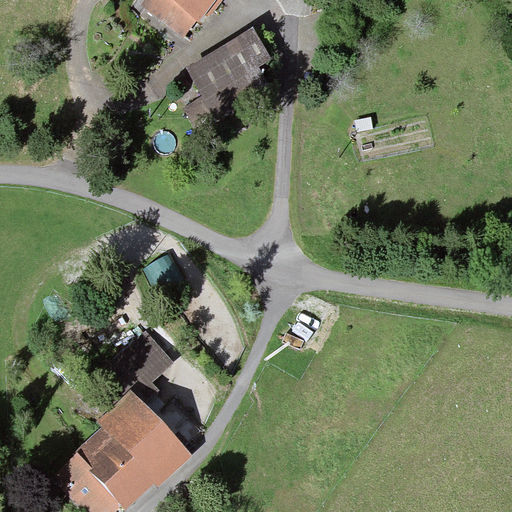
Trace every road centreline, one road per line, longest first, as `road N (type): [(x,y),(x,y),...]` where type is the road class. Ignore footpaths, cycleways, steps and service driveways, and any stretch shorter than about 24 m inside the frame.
road 1 (track): [(142,511),(199,459),(265,336),(279,269),(292,0)]
road 2 (unclassified): [(0,176),(110,194),(279,269),(511,303)]
road 3 (track): [(63,182),(78,115),(80,0)]
